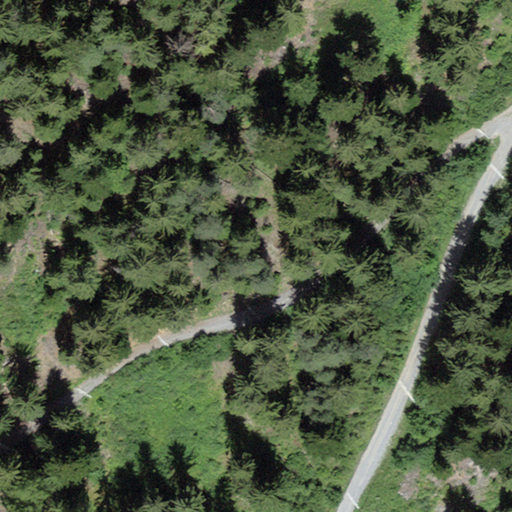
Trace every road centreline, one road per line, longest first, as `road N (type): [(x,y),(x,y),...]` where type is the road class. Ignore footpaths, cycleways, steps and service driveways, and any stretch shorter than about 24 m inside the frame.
road 1 (track): [(0,446),(149,357),(256,308),(362,240),(427,154),(511,111)]
road 2 (track): [(504,117),(396,401),(338,511)]
